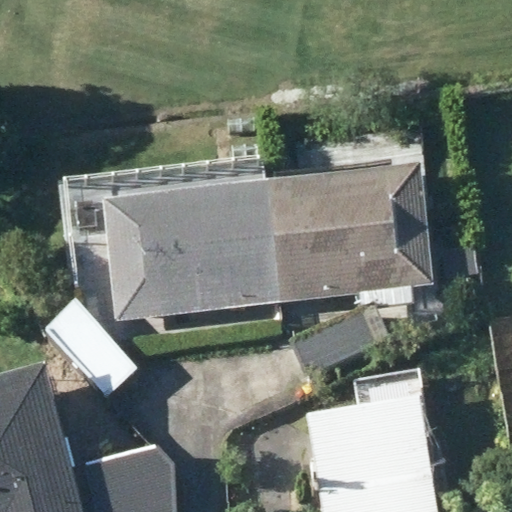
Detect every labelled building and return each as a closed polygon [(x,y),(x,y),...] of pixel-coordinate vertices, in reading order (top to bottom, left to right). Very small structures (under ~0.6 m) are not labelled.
[(269,193),(280,307),(439,288),(427,175),(269,193)] [(111,211),(121,325),(280,307),(269,193),(111,211)] [(82,306),(48,335),(110,403),(144,374),(82,306)] [(367,312),(293,347),(310,383),(385,348),(367,312)] [(0,511),(88,511),(53,373),(0,386),(0,511)] [(425,511),(411,415),(300,432),(312,511),(425,511)] [(166,455),(80,475),(90,511),(181,511),(180,470),(166,455)]
